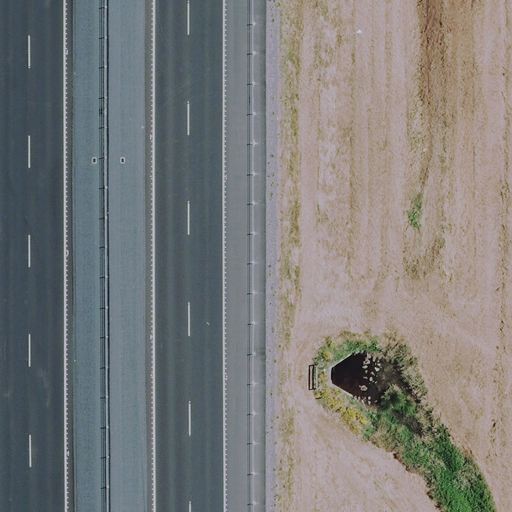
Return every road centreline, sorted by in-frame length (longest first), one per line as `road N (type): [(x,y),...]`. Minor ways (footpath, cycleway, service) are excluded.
road 1 (motorway): [(187,0),(189,511)]
road 2 (motorway): [(32,511),(30,0)]
